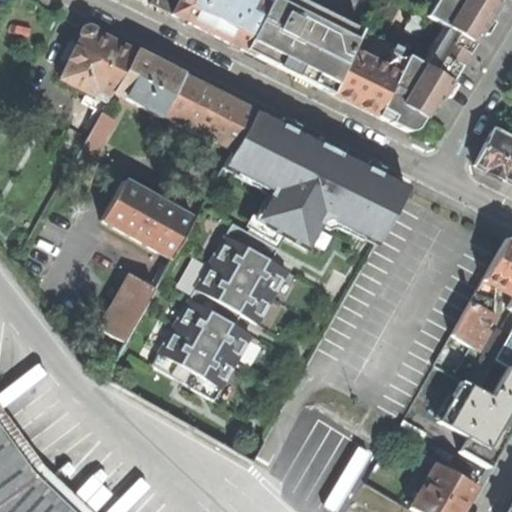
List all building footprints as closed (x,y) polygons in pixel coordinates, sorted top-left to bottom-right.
[(200,32),(243,53),(266,8),(251,0),(150,0),(147,5),(200,32)] [(284,73),(329,96),(359,32),(294,0),(272,0),(243,53),(284,73)] [(435,0),(425,18),(426,18),(447,31),(423,68),(407,58),(404,64),(376,119),(408,135),(413,134),(416,133),(419,127),(414,124),(417,119),(422,122),(431,107),(435,110),(448,88),(490,19),(501,0),(435,0)] [(435,0),(401,0),(399,3),(414,11),(402,32),(416,39),(426,18),(425,18),(435,0)] [(104,105),(110,93),(132,52),(108,40),(84,28),(73,50),(66,47),(59,60),(66,63),(57,81),(104,105)] [(158,118),(160,116),(180,77),(156,65),(132,52),(110,93),(158,118)] [(351,107),(376,119),(404,64),(394,59),(390,68),(383,69),(351,52),(330,97),(351,107)] [(160,116),(230,153),(251,113),(214,95),(180,77),(160,116)] [(380,177),(383,172),(365,163),(362,169),(328,151),(295,133),(297,129),(279,120),(276,126),(251,113),(230,153),(211,187),(237,200),(225,223),(228,225),(150,369),(172,381),(175,375),(191,384),(188,390),(221,408),(250,355),(253,349),(268,322),(272,315),(293,277),(295,271),(299,265),(321,277),(333,255),(347,263),(360,240),(363,242),(363,241),(372,224),(357,216),(364,203),(365,204),(380,177)] [(111,121),(98,114),(74,158),(86,166),(111,121)] [(511,139),(492,129),(470,166),(490,176),(511,186),(511,139)] [(405,190),(380,177),(365,204),(364,203),(357,216),(372,224),(363,241),(374,247),(405,190)] [(153,201),(121,183),(99,222),(168,261),(191,221),(153,201)] [(449,337),(473,350),(491,316),(494,293),(500,293),(511,300),(506,309),(511,313),(511,312),(511,243),(504,239),(449,337)] [(151,290),(127,276),(116,297),(97,331),(121,345),(151,290)] [(511,327),(507,336),(493,361),(511,371),(511,327)] [(498,331),(481,360),(490,365),(493,361),(507,336),(498,331)] [(481,360),(467,386),(476,391),(490,365),(481,360)] [(511,426),(511,371),(493,361),(490,365),(476,391),(467,386),(459,382),(437,422),(466,439),(458,452),(487,469),(511,426)] [(184,388),(188,390),(191,384),(175,375),(172,381),(178,384),(184,388)] [(419,448),(427,435),(403,420),(395,434),(419,448)] [(0,511),(67,511),(35,481),(0,434),(0,511)] [(476,489),(434,466),(409,509),(414,511),(462,511),(464,509),(476,489)]
